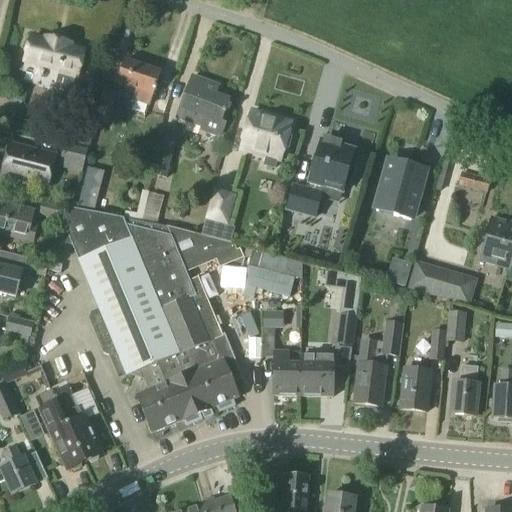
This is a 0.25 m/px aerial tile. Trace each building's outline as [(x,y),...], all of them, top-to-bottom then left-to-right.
[(29,40),(23,63),(59,72),(58,76),(74,80),(75,76),(77,77),(83,54),(68,50),(69,46),(46,40),(45,44),(29,40)] [(147,109),(159,75),(124,63),(116,87),(136,93),(132,104),(147,109)] [(227,103),(218,99),(222,90),(191,79),(176,119),(201,129),(199,134),(219,142),(225,127),(219,125),(223,115),(225,116),(226,114),(223,112),(227,103)] [(107,127),(115,98),(102,95),(94,124),(107,127)] [(263,117),(251,113),(241,151),(266,158),(263,168),(274,170),(277,161),(279,161),(283,150),(287,151),(290,140),(286,138),(289,127),(262,119),(263,117)] [(89,149),(94,124),(79,121),(74,145),(89,149)] [(155,173),(166,176),(175,141),(164,138),(155,173)] [(323,144),(320,143),(306,193),(292,189),(286,212),(314,220),(323,190),(341,195),(343,190),(346,191),(351,176),(347,175),(353,153),(339,149),(340,145),(324,141),(323,144)] [(9,146),(1,178),(46,190),(55,158),(9,146)] [(64,148),(61,162),(82,167),(85,153),(64,148)] [(424,172),(389,162),(375,213),(410,223),(424,172)] [(93,212),(103,174),(87,170),(77,208),(93,212)] [(489,184),(460,176),(458,188),(486,195),(489,184)] [(224,224),(231,200),(222,197),(216,195),(209,219),(224,224)] [(0,236),(6,238),(25,243),(37,246),(41,227),(30,224),(33,214),(0,205),(0,236)] [(62,210),(42,205),(39,216),(59,221),(62,210)] [(66,210),(56,246),(71,248),(77,263),(84,280),(98,313),(91,316),(87,322),(102,356),(108,358),(118,381),(125,378),(126,379),(140,373),(148,393),(136,399),(144,416),(143,417),(151,436),(180,425),(156,366),(169,361),(177,358),(181,356),(160,311),(131,241),(126,228),(123,221),(66,210)] [(510,272),(511,264),(511,225),(491,219),(479,263),(510,272)] [(232,359),(224,339),(223,337),(221,338),(196,280),(189,283),(186,276),(216,264),(219,271),(243,262),(239,253),(236,254),(234,249),(167,231),(123,221),(126,228),(131,241),(160,311),(181,356),(177,358),(169,361),(156,366),(180,425),(181,424),(184,430),(200,423),(198,417),(199,417),(202,423),(210,419),(208,413),(213,411),(215,417),(232,410),(229,404),(237,401),(231,387),(242,382),(232,359)] [(288,262),(261,254),(257,270),(283,278),(288,262)] [(47,267),(28,262),(25,274),(44,279),(47,267)] [(407,291),(425,297),(433,271),(415,266),(407,291)] [(0,269),(0,296),(14,300),(21,274),(0,269)] [(46,286),(43,309),(59,311),(62,288),(46,286)] [(464,317),(448,316),(446,344),(461,345),(464,317)] [(275,332),(275,317),(263,317),(263,332),(275,332)] [(355,321),(338,319),(334,348),(351,350),(355,321)] [(5,333),(21,337),(28,339),(32,327),(8,320),(5,333)] [(383,346),(361,343),(353,407),(380,410),(386,358),(397,360),(401,327),(385,325),(383,346)] [(502,341),(503,327),(495,326),(494,340),(502,341)] [(445,336),(432,334),(429,362),(442,364),(445,336)] [(33,364),(51,357),(48,347),(29,353),(33,364)] [(68,348),(53,354),(57,364),(72,358),(68,348)] [(298,400),(299,369),(287,369),(287,355),(273,355),(272,400),(298,400)] [(299,359),(299,369),(298,400),(332,401),(332,360),(299,359)] [(58,385),(83,377),(78,361),(53,369),(58,385)] [(0,383),(2,383),(3,386),(26,378),(22,368),(0,376),(0,383)] [(460,387),(452,386),(449,418),(475,420),(478,389),(474,388),(475,372),(461,371),(460,387)] [(430,375),(403,372),(398,412),(426,416),(430,375)] [(491,421),(497,421),(497,425),(511,425),(511,375),(501,375),(500,390),(493,390),(491,417),(491,421)] [(5,386),(0,387),(0,418),(2,424),(18,417),(5,386)] [(56,403),(83,465),(88,463),(91,464),(96,462),(97,458),(101,456),(84,420),(82,421),(77,410),(67,388),(52,395),(56,403)] [(51,392),(34,400),(39,411),(38,412),(49,436),(66,473),(70,471),(74,472),(79,470),(80,466),(83,465),(56,403),(52,395),(51,392)] [(44,439),(33,413),(20,419),(31,445),(44,439)] [(9,467),(0,470),(0,471),(11,497),(35,487),(23,460),(20,461),(15,451),(4,456),(9,467)] [(271,506),(270,511),(305,511),(308,480),(282,479),(282,489),(281,504),(281,507),(271,506)] [(352,511),(354,501),(327,497),(325,511),(352,511)] [(233,511),(229,499),(201,508),(202,511),(233,511)]
